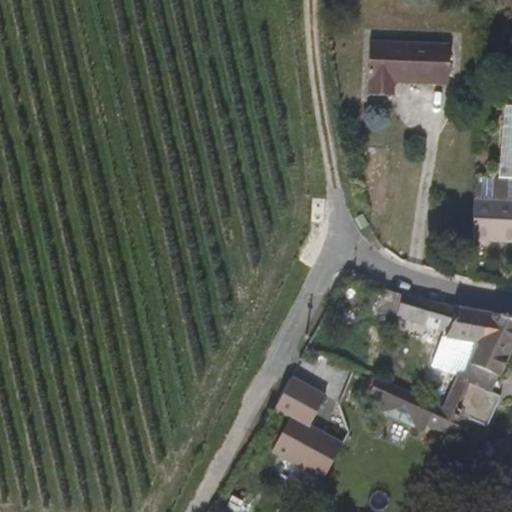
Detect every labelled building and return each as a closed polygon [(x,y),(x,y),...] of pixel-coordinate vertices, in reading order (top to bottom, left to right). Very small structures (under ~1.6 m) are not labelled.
[(375,42),(373,76),(378,76),(377,97),(398,98),(399,83),(454,86),(456,45),(375,42)] [(511,177),(497,177),(476,176),(473,237),(511,239),(511,177)] [(479,351),(497,316),(410,300),(402,319),(439,330),(437,336),(479,351)] [(499,403),(511,372),(511,318),(497,316),(479,351),(467,380),(458,379),(442,408),(381,381),(368,408),(426,436),(433,421),(490,448),(509,409),(499,403)] [(279,409),(295,418),(314,428),(330,399),(295,380),(279,409)] [(314,428),(295,418),(278,450),(329,477),(346,444),(314,428)]
